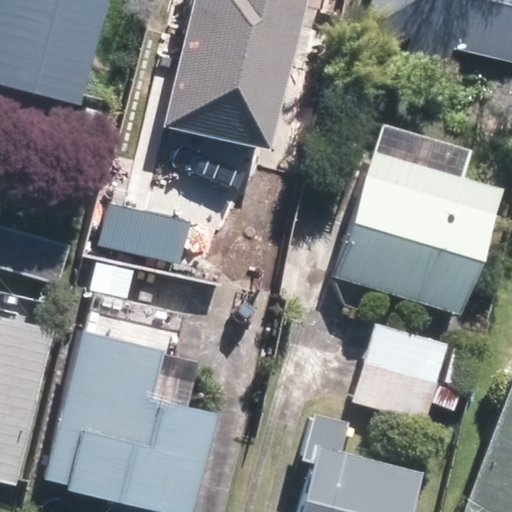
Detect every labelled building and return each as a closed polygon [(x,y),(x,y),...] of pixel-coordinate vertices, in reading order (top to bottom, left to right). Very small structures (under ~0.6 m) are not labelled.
[(110,0),(2,0),(0,11),(0,117),(64,134),(73,100),(83,103),(110,0)] [(196,0),(168,118),(265,141),(299,0),(196,0)] [(511,0),(371,0),(364,35),(446,52),(449,37),(511,50),(511,0)] [(498,211),(368,169),(337,265),(467,307),(498,211)] [(201,204),(113,184),(100,239),(188,259),(201,204)] [(185,310),(93,288),(45,480),(177,511),(191,511),(216,409),(163,396),(185,310)] [(62,327),(0,311),(0,476),(23,483),(62,327)] [(437,378),(365,356),(352,399),(424,420),(437,378)] [(511,511),(511,388),(465,511),(511,511)] [(349,424),(315,414),(304,450),(338,461),(349,424)] [(416,511),(424,488),(317,457),(300,511),(416,511)]
